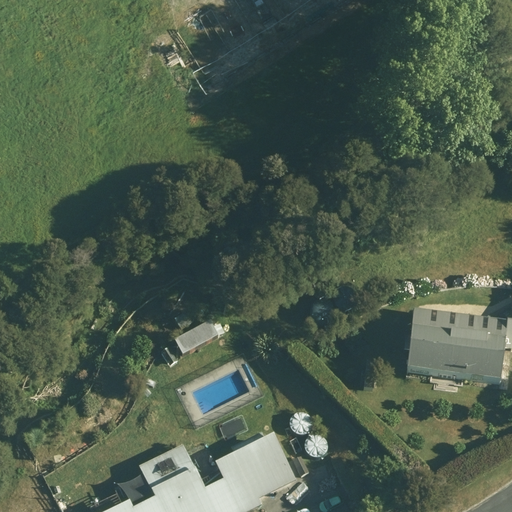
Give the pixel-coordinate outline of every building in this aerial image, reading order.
[(254,29),(235,0),(224,0),(205,13),(227,46),(254,29)] [(235,0),(254,29),(280,12),(272,0),(235,0)] [(272,0),(280,12),(298,0),(272,0)] [(227,46),(205,13),(176,31),(198,65),(227,46)] [(511,323),(414,314),(408,377),(500,387),(504,348),(511,348),(511,323)] [(221,341),(212,325),(176,344),(184,360),(221,341)] [(140,473),(119,484),(131,507),(121,511),(252,511),(260,508),(258,504),(296,485),(270,435),(214,464),(225,485),(207,494),(184,451),(140,473)]
